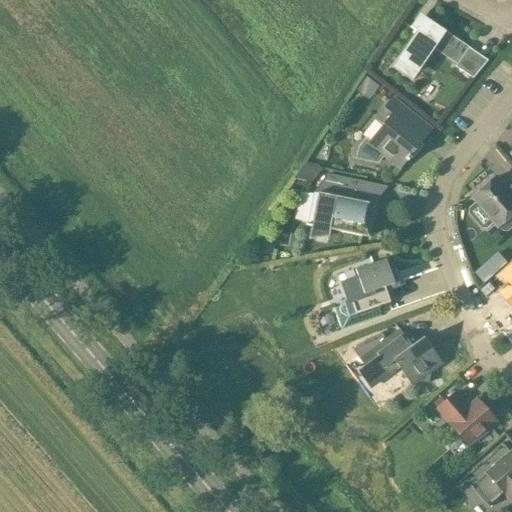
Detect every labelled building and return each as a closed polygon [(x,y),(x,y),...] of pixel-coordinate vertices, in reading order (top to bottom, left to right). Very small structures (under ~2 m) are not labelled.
[(410,28),(416,32),(391,69),(411,83),(445,32),(419,15),(410,28)] [(488,61),(469,48),(455,68),(473,79),(488,61)] [(384,125),(370,142),(365,139),(358,149),(356,160),(377,164),(384,156),(400,169),(431,131),(392,99),(376,119),(384,125)] [(294,179),(311,183),(321,170),(304,166),(294,179)] [(329,175),(314,193),(306,226),(312,227),(308,241),(329,238),(330,231),(368,239),(364,225),(368,204),(357,201),(361,181),(329,175)] [(472,197),(476,202),(469,208),(468,214),(481,229),(487,230),(494,223),(498,229),(502,232),(507,232),(511,228),(511,217),(511,184),(506,190),(496,177),(472,197)] [(345,285),(350,300),(333,306),(341,330),(381,316),(378,306),(388,302),(384,288),(394,285),(386,260),(355,270),(358,280),(345,285)] [(423,340),(413,347),(400,329),(385,340),(382,335),(366,341),(352,351),(364,367),(357,372),(371,390),(400,369),(412,385),(417,382),(429,384),(430,372),(441,364),(423,340)] [(468,446),(496,422),(477,400),(467,408),(455,394),(436,410),(468,446)] [(486,510),(505,495),(511,502),(511,452),(468,490),(486,510)]
